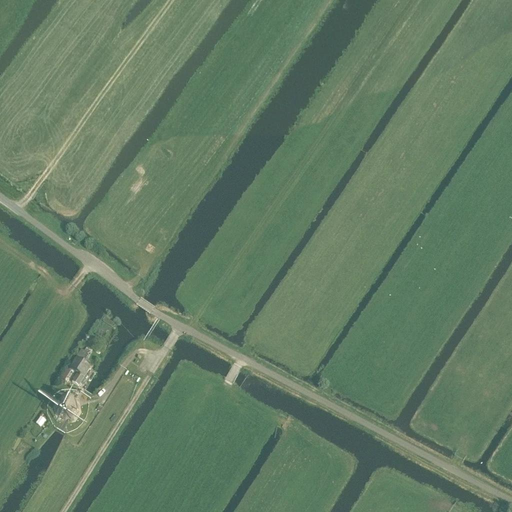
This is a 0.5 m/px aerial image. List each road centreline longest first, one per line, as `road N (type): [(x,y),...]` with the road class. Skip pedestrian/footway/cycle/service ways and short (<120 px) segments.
road 1 (unclassified): [(511,502),(152,311),(0,198)]
road 2 (track): [(161,357),(61,511)]
